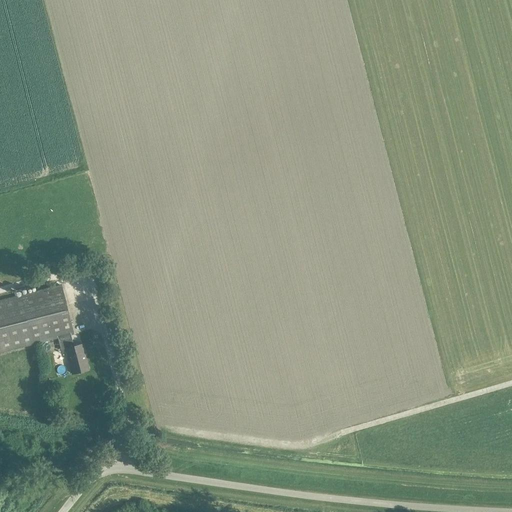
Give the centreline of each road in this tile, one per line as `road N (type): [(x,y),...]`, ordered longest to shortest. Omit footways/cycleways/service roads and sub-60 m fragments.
road 1 (unclassified): [(68,511),(103,468),(459,511)]
road 2 (track): [(511,383),(343,433)]
